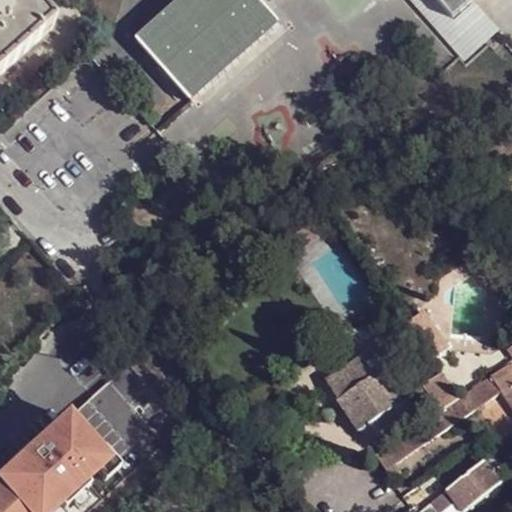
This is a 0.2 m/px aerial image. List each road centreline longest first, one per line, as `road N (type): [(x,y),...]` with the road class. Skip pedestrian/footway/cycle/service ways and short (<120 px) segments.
road 1 (residential): [(130,390),(78,329),(45,359),(30,394),(0,422)]
road 2 (residential): [(0,171),(91,276)]
